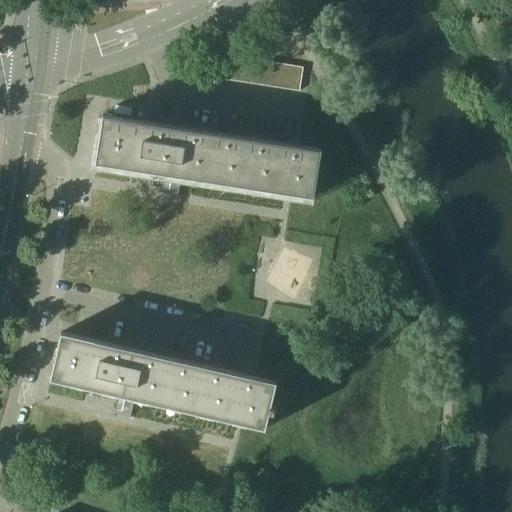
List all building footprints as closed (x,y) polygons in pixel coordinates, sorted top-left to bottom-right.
[(230,80),(234,57),(222,55),(218,78),(230,80)] [(245,59),(234,57),(230,80),(241,82),(245,59)] [(257,60),(245,59),(241,82),(253,84),(257,60)] [(268,62),(257,60),(253,84),(265,86),(268,62)] [(276,87),(280,64),(268,62),(265,86),(276,87)] [(292,66),(280,64),(276,87),(288,89),(292,66)] [(288,89),(299,91),(300,91),(303,68),(292,66),(288,89)] [(97,162),(282,192),(315,197),(323,148),(104,115),(97,162)] [(233,421),(247,424),(266,429),(270,412),(275,413),(277,407),(272,406),(277,381),(259,377),(244,373),(62,331),(51,379),(233,421)]
